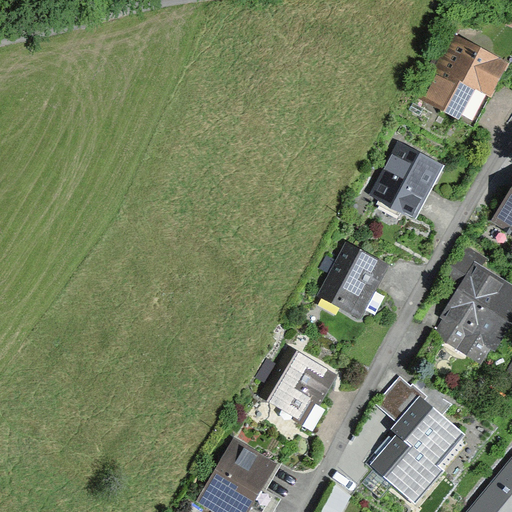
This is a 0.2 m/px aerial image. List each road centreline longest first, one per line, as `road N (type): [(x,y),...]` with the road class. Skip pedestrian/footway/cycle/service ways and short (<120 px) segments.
road 1 (residential): [(511,132),(297,511)]
road 2 (residential): [(178,0),(0,39)]
